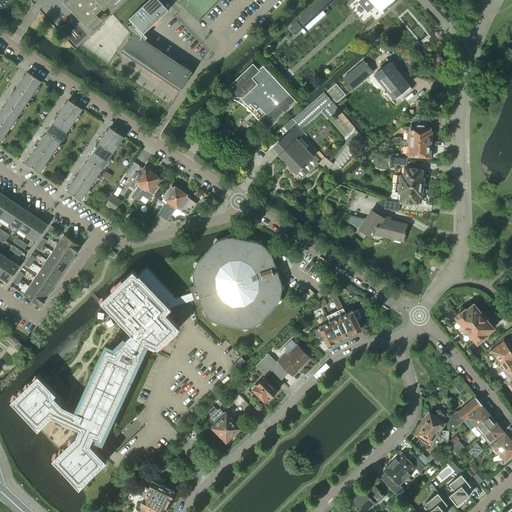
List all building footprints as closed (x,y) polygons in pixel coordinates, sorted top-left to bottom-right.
[(65,0),(64,2),(88,28),(100,18),(96,14),(103,8),(104,9),(105,9),(114,0),(65,0)] [(148,36),(145,32),(169,10),(160,0),(148,0),(129,18),(131,20),(127,23),(134,32),(133,33),(122,50),(122,51),(123,50),(179,88),(179,89),(180,89),(191,72),(179,64),(181,60),(178,58),(176,61),(145,40),(148,36)] [(361,0),(360,2),(368,11),(374,5),(379,11),(391,0),(361,0)] [(364,61),(343,78),(352,89),(367,77),(369,79),(370,79),(375,75),(372,72),(373,72),(364,61)] [(375,75),(370,79),(377,89),(383,84),(397,101),(412,89),(408,84),(390,63),(390,62),(389,62),(375,74),(375,75)] [(230,91),(230,92),(230,93),(233,96),(237,96),(242,92),(244,94),(240,98),(248,106),(250,104),(256,110),(261,106),(266,112),(258,120),(267,130),(268,129),(267,128),(294,102),(262,67),(258,70),(253,64),(232,84),(234,86),(230,90),(230,91)] [(23,76),(21,79),(35,89),(41,81),(27,72),(24,76),(23,76)] [(19,83),(16,87),(30,97),(35,89),(21,79),(18,82),(19,83)] [(345,95),(335,84),(326,91),(335,103),(345,95)] [(13,91),(10,95),(25,105),(30,97),(16,87),(13,92),(13,91)] [(9,99),(6,103),(20,113),(25,105),(10,95),(8,98),(9,99)] [(64,103),(62,107),(76,116),(82,108),(68,99),(65,104),(64,103)] [(2,107),(0,109),(0,110),(14,121),(20,113),(6,103),(3,107),(2,107)] [(60,111),(57,115),(71,124),(76,116),(62,107),(60,110),(60,111)] [(0,121),(9,128),(14,121),(0,110),(0,121)] [(54,119),(51,123),(66,132),(71,124),(57,115),(54,120),(54,119)] [(0,133),(4,136),(9,128),(0,121),(0,133)] [(50,127),(47,131),(60,140),(66,132),(51,123),(49,126),(50,127)] [(410,140),(410,141),(432,142),(432,133),(430,132),(430,128),(424,128),(424,125),(410,124),(410,126),(405,126),(405,130),(405,132),(410,132),(410,133),(409,133),(408,140),(410,140)] [(282,139),(274,147),(280,154),(279,154),(290,166),(296,172),(312,157),(296,139),(302,134),(296,126),(282,139)] [(105,131),(103,134),(118,144),(123,136),(109,127),(106,131),(105,131)] [(43,135),(41,138),(55,148),(60,140),(47,131),(44,136),(43,135)] [(102,138),(99,143),(112,152),(118,144),(103,134),(101,138),(102,138)] [(39,142),(36,147),(50,156),(55,148),(41,138),(38,142),(39,142)] [(432,142),(410,141),(409,147),(408,147),(408,154),(409,154),(409,155),(431,156),(432,142)] [(95,147),(92,150),(107,160),(112,152),(99,143),(96,147),(95,147)] [(33,151),(30,154),(45,164),(50,156),(36,147),(33,151)] [(91,154),(88,159),(102,168),(107,160),(92,150),(90,153),(91,154)] [(45,164),(30,154),(28,158),(29,158),(25,163),(39,172),(45,164)] [(391,163),(404,165),(405,158),(392,156),(391,163)] [(84,162),(82,166),(97,176),(102,168),(88,159),(85,163),(84,162)] [(80,170),(77,174),(91,184),(97,176),(82,166),(80,169),(80,170)] [(140,184),(132,196),(136,199),(154,172),(145,166),(141,173),(140,172),(135,181),(140,184)] [(397,175),(396,183),(422,187),(423,178),(421,178),(422,170),(416,169),(416,168),(411,167),(411,168),(405,168),(404,175),(397,175)] [(158,175),(154,172),(136,199),(140,201),(143,196),(149,200),(159,185),(158,185),(162,180),(157,176),(158,175)] [(73,178),(71,182),(86,191),(91,184),(77,174),(74,179),(73,178)] [(86,191),(71,182),(69,185),(70,186),(67,190),(81,200),(86,191)] [(422,187),(396,183),(395,191),(402,192),(401,200),(407,201),(406,202),(411,202),(411,201),(417,202),(418,194),(421,195),(422,187)] [(163,198),(172,204),(181,190),(172,184),(169,190),(168,189),(163,198)] [(181,190),(172,204),(188,215),(196,203),(188,198),(190,196),(181,190)] [(13,201),(4,195),(0,201),(0,216),(1,218),(13,201)] [(112,195),(106,205),(115,211),(121,202),(112,195)] [(384,208),(398,209),(399,202),(386,200),(384,208)] [(10,223),(21,206),(13,201),(1,218),(10,223)] [(165,204),(157,215),(162,218),(170,207),(165,204)] [(30,212),(21,206),(10,223),(18,229),(30,212)] [(162,218),(167,221),(175,211),(170,207),(162,218)] [(366,219),(360,229),(361,228),(371,234),(370,236),(371,236),(375,230),(385,232),(384,235),(403,239),(406,225),(383,219),(382,219),(383,217),(372,210),(366,219)] [(38,218),(30,212),(18,229),(27,235),(38,218)] [(47,224),(38,218),(27,235),(36,241),(47,224)] [(81,245),(64,234),(58,243),(75,254),(81,245)] [(194,284),(190,286),(192,292),(195,300),(199,298),(203,310),(204,313),(206,314),(212,320),(214,322),(217,323),(242,328),(245,328),(247,327),(256,325),(259,324),(261,322),(278,302),(279,300),(280,298),(282,289),(282,286),(281,284),(277,271),(282,269),(281,267),(281,265),(276,267),(271,254),(271,252),(269,250),(262,244),(260,242),(257,241),(251,240),(229,236),(216,240),(201,257),(195,264),(192,278),(194,284)] [(75,254),(58,243),(52,251),(69,263),(75,254)] [(69,263),(52,251),(47,260),(63,271),(69,263)] [(0,274),(10,260),(1,254),(0,256),(0,274)] [(19,266),(10,260),(0,274),(0,277),(8,282),(19,266)] [(63,271),(47,260),(41,268),(58,280),(63,271)] [(38,374),(11,400),(23,412),(38,428),(60,451),(52,458),(68,475),(79,487),(91,476),(106,461),(108,459),(116,450),(117,450),(116,450),(110,442),(136,418),(135,417),(119,401),(140,355),(146,342),(158,348),(180,327),(166,313),(167,311),(171,308),(186,302),(195,300),(192,292),(175,297),(173,295),(146,267),(138,275),(133,270),(100,301),(102,303),(103,304),(131,333),(130,334),(126,338),(126,339),(114,350),(107,347),(77,411),(63,404),(54,395),(56,393),(38,374)] [(58,280),(41,268),(35,277),(52,288),(58,280)] [(52,288),(35,277),(29,285),(46,297),(52,288)] [(46,297),(29,285),(23,294),(40,306),(46,297)] [(316,294),(310,288),(305,293),(302,297),(308,303),(312,299),(316,294)] [(333,299),(338,311),(350,334),(353,332),(354,332),(361,329),(356,319),(361,317),(357,310),(353,312),(352,311),(346,314),(343,308),(337,297),(333,299)] [(457,316),(457,317),(458,318),(463,324),(463,327),(463,329),(466,333),(468,333),(469,334),(470,334),(476,340),(477,341),(478,342),(478,341),(485,336),(485,335),(485,334),(492,329),(491,328),(492,327),(487,321),(488,320),(479,310),(478,311),(473,304),(466,310),(465,309),(464,310),(464,309),(464,310),(463,310),(462,310),(460,310),(458,313),(458,314),(458,315),(457,315),(457,316)] [(338,311),(327,316),(338,339),(343,337),(345,338),(348,336),(349,334),(350,334),(338,311)] [(338,339),(327,316),(322,318),(325,324),(319,327),(319,328),(314,331),(318,338),(322,335),(327,345),(335,342),(335,341),(338,339)] [(284,355),(278,360),(292,374),(299,367),(300,368),(309,360),(308,359),(309,357),(298,345),(292,339),(285,346),(290,352),(286,356),(284,354),(284,355)] [(503,339),(490,348),(497,358),(511,348),(507,341),(505,342),(503,339)] [(500,365),(495,369),(498,373),(503,369),(511,362),(511,348),(497,358),(500,362),(501,364),(500,365)] [(268,354),(262,360),(271,370),(278,364),(268,354)] [(245,361),(241,357),(233,365),(237,369),(245,361)] [(271,370),(262,360),(255,366),(265,376),(271,370)] [(511,362),(503,369),(508,376),(506,378),(507,379),(509,381),(511,378),(511,362)] [(256,385),(253,389),(264,400),(268,397),(269,399),(277,391),(264,377),(256,385)] [(439,392),(438,396),(447,397),(449,388),(439,392)] [(465,420),(468,417),(482,405),(475,397),(458,412),(456,412),(453,414),(453,417),(452,417),(450,417),(451,416),(450,416),(449,429),(451,431),(465,420)] [(468,417),(475,426),(489,414),(482,405),(468,417)] [(209,412),(212,416),(211,417),(216,423),(213,427),(226,441),(233,434),(234,436),(241,429),(226,414),(225,415),(219,409),(218,411),(214,407),(209,412)] [(425,419),(422,423),(438,433),(443,437),(448,440),(449,431),(443,431),(441,429),(445,422),(443,421),(446,417),(438,412),(436,416),(428,411),(424,418),(425,419)] [(475,426),(482,435),(496,423),(489,414),(475,426)] [(438,433),(422,423),(420,427),(419,426),(414,433),(422,438),(419,442),(427,447),(429,443),(431,444),(436,437),(441,440),(443,437),(438,433)] [(496,423),(482,435),(490,443),(504,431),(496,423)] [(491,445),(498,453),(511,441),(505,433),(491,445)] [(465,448),(458,440),(450,447),(457,454),(465,448)] [(511,440),(511,441),(498,453),(505,461),(511,454),(511,440)] [(483,449),(477,443),(470,450),(476,456),(483,449)] [(397,456),(392,461),(407,476),(416,468),(420,472),(425,467),(415,458),(411,462),(401,453),(398,457),(397,456)] [(440,462),(432,453),(427,457),(435,467),(440,462)] [(153,462),(161,471),(169,463),(161,455),(153,462)] [(407,476),(392,461),(387,466),(388,466),(384,470),(393,479),(387,485),(397,495),(403,489),(399,485),(407,476)] [(486,478),(479,470),(473,476),(480,483),(486,478)] [(454,491),(449,495),(458,506),(464,501),(463,500),(470,495),(466,490),(471,486),(461,474),(449,484),(454,491)] [(144,486),(142,490),(169,504),(172,498),(173,498),(175,494),(174,493),(175,491),(163,485),(165,480),(157,476),(155,481),(153,480),(149,489),(144,486)] [(351,502),(360,511),(364,511),(377,499),(379,501),(384,496),(373,484),(368,489),(369,490),(366,493),(363,490),(351,502)] [(169,504),(142,490),(140,494),(145,497),(141,505),(143,506),(140,511),(149,511),(150,510),(154,511),(166,511),(167,511),(166,509),(169,504)] [(438,493),(425,503),(431,509),(427,511),(451,511),(454,510),(449,504),(448,505),(438,493)]
